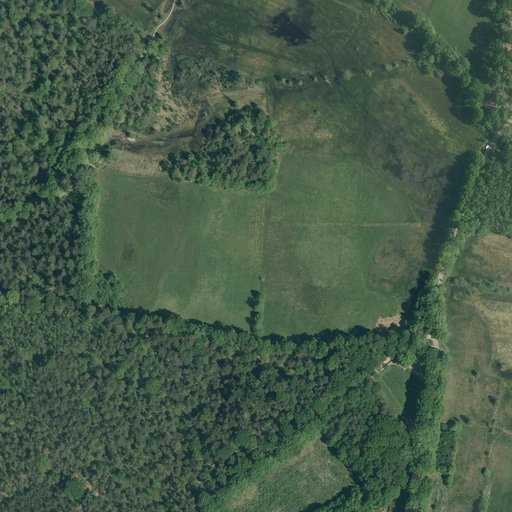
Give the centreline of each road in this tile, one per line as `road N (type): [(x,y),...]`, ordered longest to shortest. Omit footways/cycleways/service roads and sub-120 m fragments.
road 1 (unclassified): [(415,511),(435,385),(436,300),(489,147),(511,118)]
road 2 (track): [(199,511),(434,330)]
road 3 (track): [(148,43),(63,182),(49,198),(0,217)]
